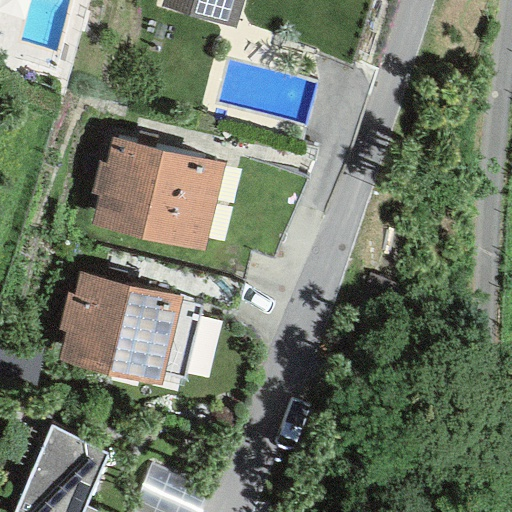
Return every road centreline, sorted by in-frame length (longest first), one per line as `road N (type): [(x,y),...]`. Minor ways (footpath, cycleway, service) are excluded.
road 1 (residential): [(227,511),(297,351),(418,0)]
road 2 (track): [(472,511),(492,62),(503,0)]
